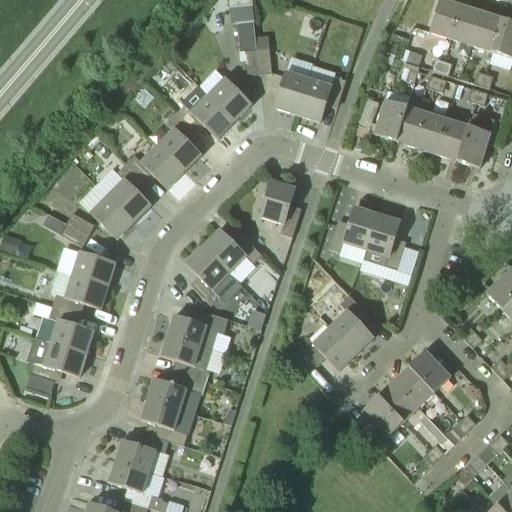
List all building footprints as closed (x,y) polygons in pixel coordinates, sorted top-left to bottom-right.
[(429,36),(450,42),(461,9),(440,3),(429,36)] [(450,42),(471,49),(482,16),(461,9),(450,42)] [(236,27),(253,26),(252,13),(231,15),(232,28),(236,27)] [(471,49),(492,56),(503,22),(482,16),(471,49)] [(511,25),(503,22),(492,56),(511,61),(511,25)] [(236,27),(239,56),(244,55),(247,80),(259,79),(255,41),(253,26),(236,27)] [(267,39),(255,41),(259,79),(271,78),(267,39)] [(422,58),(409,54),(405,64),(419,68),(422,58)] [(440,77),(443,65),(435,62),(432,74),(440,77)] [(443,65),(440,77),(448,80),(452,67),(443,65)] [(414,87),(418,75),(409,73),(405,85),(414,87)] [(481,90),(485,78),(477,75),(473,87),(481,90)] [(308,83),(286,76),(274,112),(297,119),(308,83)] [(485,78),(481,90),(489,93),(493,80),(485,78)] [(434,94),(438,82),(430,79),(426,91),(434,94)] [(326,105),(337,108),(345,85),(333,81),(330,90),(308,83),(297,119),(320,126),(326,105)] [(207,99),(234,126),(251,109),(224,82),(207,99)] [(438,82),(434,94),(442,96),(446,84),(438,82)] [(155,101),(144,91),(134,101),(146,111),(155,101)] [(476,107),(480,95),(471,92),(467,104),(476,107)] [(406,111),(409,101),(388,94),(385,104),(374,139),(395,145),(406,111)] [(480,95),(476,107),(484,109),(487,97),(480,95)] [(193,136),(201,127),(217,143),(234,126),(207,99),(191,115),(184,109),(174,99),(165,108),(175,118),(193,136)] [(416,152),(427,117),(406,111),(395,145),(416,152)] [(437,158),(448,124),(427,117),(416,152),(437,158)] [(479,171),(490,137),(494,123),(473,117),(469,130),(458,165),(479,171)] [(200,159),(185,144),(193,136),(175,118),(166,126),(173,133),(157,149),(184,176),(200,159)] [(458,165),(469,130),(448,124),(437,158),(458,165)] [(368,132),(356,128),(353,139),(366,142),(368,132)] [(167,193),(184,176),(157,149),(141,166),(134,159),(125,167),(143,185),(151,177),(167,193)] [(150,210),(134,194),(143,185),(125,167),(116,176),(123,183),(107,199),(134,226),(150,210)] [(260,221),(282,228),(279,237),(291,241),(298,217),(287,213),(294,192),(271,185),(260,221)] [(107,199),(89,216),(117,243),(134,226),(107,199)] [(366,254),(376,218),(354,211),(347,232),(336,228),(328,252),(340,256),(343,247),(366,254)] [(65,228),(87,240),(93,229),(71,217),(65,228)] [(376,218),(366,254),(387,260),(384,270),(397,274),(404,250),(393,246),(399,225),(376,218)] [(43,229),(59,239),(65,228),(49,219),(43,229)] [(87,240),(65,228),(59,239),(81,251),(87,240)] [(219,234),(202,250),(229,276),(245,260),(252,267),(261,258),(243,241),(235,249),(219,234)] [(21,243),(4,237),(0,247),(0,254),(15,260),(21,243)] [(212,293),(229,276),(202,250),(185,267),(201,283),(193,292),(210,309),(219,300),(212,293)] [(115,268),(79,256),(71,278),(108,290),(115,268)] [(511,271),(485,297),(501,313),(511,301),(511,271)] [(75,317),(79,306),(100,313),(108,290),(71,278),(56,274),(49,296),(55,297),(51,309),(75,317)] [(330,330),(356,358),(373,342),(357,326),(366,317),(348,299),(340,307),(346,314),(330,330)] [(511,301),(501,313),(511,324),(511,301)] [(93,335),(72,329),(75,317),(51,309),(48,321),(57,324),(57,325),(46,321),(39,343),(50,346),(86,358),(93,335)] [(174,318),(167,339),(212,353),(217,336),(223,338),(228,323),(191,312),(188,323),(174,318)] [(338,375),(356,358),(330,330),(313,346),(306,339),(297,348),(314,366),(323,358),(338,375)] [(470,331),(460,339),(466,346),(475,337),(470,331)] [(481,343),(475,337),(466,346),(472,352),(481,343)] [(161,360),(175,364),(171,375),(206,386),(209,374),(206,373),(212,353),(167,339),(161,360)] [(86,358),(50,346),(43,368),(34,366),(30,378),(54,386),(58,374),(79,381),(86,358)] [(409,370),(434,396),(450,381),(425,354),(409,370)] [(490,371),(496,377),(505,368),(499,362),(490,371)] [(511,374),(505,368),(496,377),(502,383),(511,374)] [(393,385),(418,411),(434,396),(409,370),(393,385)] [(186,393),(190,395),(202,398),(206,386),(171,375),(168,387),(154,382),(147,403),(180,413),(186,393)] [(418,411),(393,385),(377,400),(402,427),(418,411)] [(386,442),(402,427),(377,400),(361,416),(386,442)] [(141,423),(148,425),(144,437),(168,445),(183,449),(187,437),(173,433),(180,413),(147,403),(141,423)] [(236,413),(229,411),(224,426),(231,428),(236,413)] [(466,418),(460,424),(469,433),(475,427),(466,418)] [(447,442),(425,419),(416,427),(420,431),(423,429),(446,453),(452,448),(447,442)] [(463,439),(469,433),(460,424),(454,430),(463,439)] [(144,437),(140,449),(122,443),(115,465),(149,475),(155,454),(164,457),(168,445),(144,437)] [(500,437),(493,443),(503,453),(509,447),(500,437)] [(496,459),(503,453),(493,443),(487,449),(496,459)] [(435,448),(429,454),(438,463),(444,457),(435,448)] [(486,468),(496,459),(487,449),(477,458),(486,468)] [(432,469),(438,463),(429,454),(423,460),(432,469)] [(108,486),(127,492),(123,504),(147,511),(150,511),(165,511),(167,506),(163,505),(161,502),(151,499),(142,496),(149,475),(115,465),(108,486)] [(468,467),(462,473),(471,483),(477,477),(468,467)] [(465,489),(471,483),(462,473),(456,479),(465,489)] [(511,511),(511,493),(511,494),(496,509),(499,511),(511,511)]
